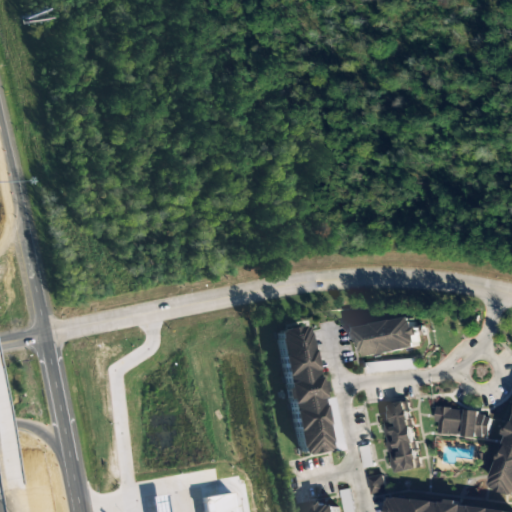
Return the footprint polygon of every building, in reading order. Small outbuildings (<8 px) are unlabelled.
[(358,326),(360,338),(355,339),(356,349),(363,348),(364,357),(421,349),(420,337),(425,337),(423,326),(417,327),(416,318),(358,326)] [(326,451),(306,325),(273,330),(284,400),(287,400),(296,456),(326,451)] [(413,361),(365,362),(365,372),(414,370),(413,361)] [(382,406),(393,473),(420,469),(409,401),(382,406)] [(489,438),(492,413),(437,408),(436,423),(440,423),(439,433),(489,438)] [(333,452),(344,450),(338,426),(328,428),(333,452)] [(511,434),(495,488),(511,493),(511,434)] [(388,492),(384,474),(369,477),(373,495),(388,492)] [(355,511),(353,489),(343,490),(345,511),(355,511)] [(201,497),(203,511),(234,511),(232,493),(201,497)] [(165,511),(162,495),(149,497),(150,511),(165,511)] [(511,511),(511,509),(393,497),(390,511),(511,511)] [(311,511),(342,511),(341,505),(329,506),(328,501),(318,503),(319,508),(311,509),(311,511)]
